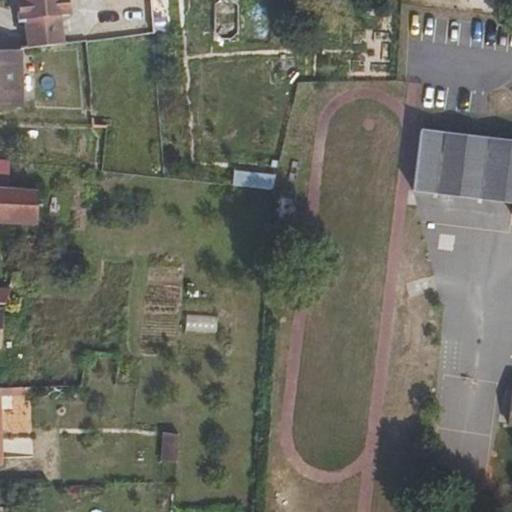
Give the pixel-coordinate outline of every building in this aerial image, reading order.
[(6,0),(7,16),(14,16),(15,41),(50,37),(49,14),(56,14),(55,0),(6,0)] [(0,97),(16,97),(13,41),(0,41),(0,97)] [(511,141),(415,131),(408,197),(511,203),(511,399),(507,444),(511,444),(511,141)] [(271,188),(273,174),(232,168),(230,181),(271,188)] [(0,215),(28,217),(29,185),(0,182),(0,215)] [(162,431),(161,459),(175,460),(177,432),(162,431)]
